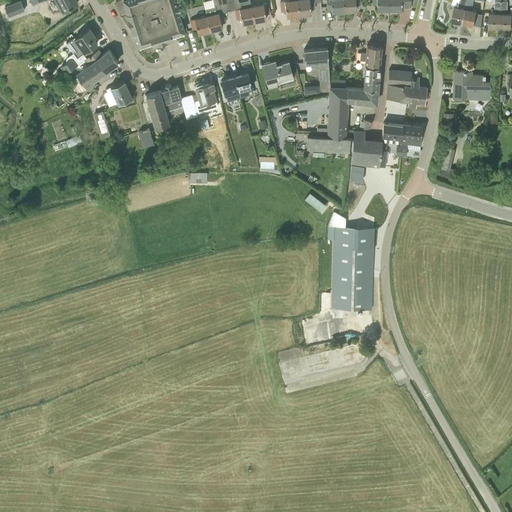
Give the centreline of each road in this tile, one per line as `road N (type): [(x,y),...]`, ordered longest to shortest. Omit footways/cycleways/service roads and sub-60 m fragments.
road 1 (residential): [(420,37),(301,34),(149,73),(126,57),(94,0)]
road 2 (unclassified): [(495,511),(403,351)]
road 3 (residential): [(403,351),(384,260),(393,217),(414,186)]
road 4 (residential): [(414,186),(432,129),(432,40)]
